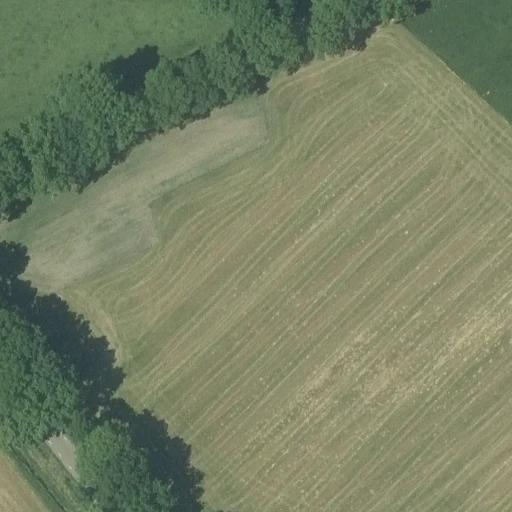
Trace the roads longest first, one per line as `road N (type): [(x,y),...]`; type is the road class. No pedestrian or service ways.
road 1 (unclassified): [(0,168),(365,0)]
road 2 (unclassified): [(106,511),(0,373)]
